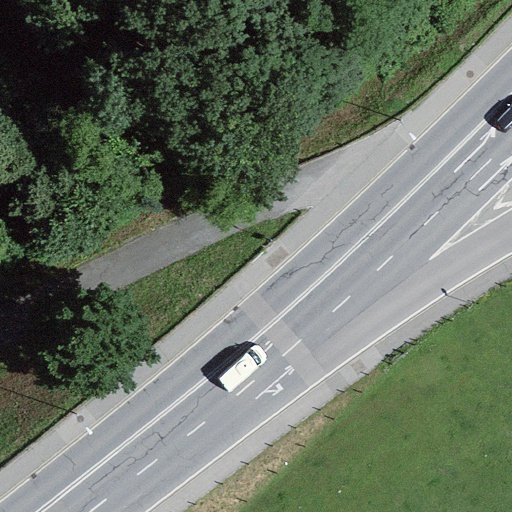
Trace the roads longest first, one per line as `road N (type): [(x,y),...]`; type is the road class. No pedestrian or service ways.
road 1 (secondary): [(183,416),(511,112)]
road 2 (primary): [(183,416),(511,226)]
road 3 (secondary): [(63,511),(183,416)]
